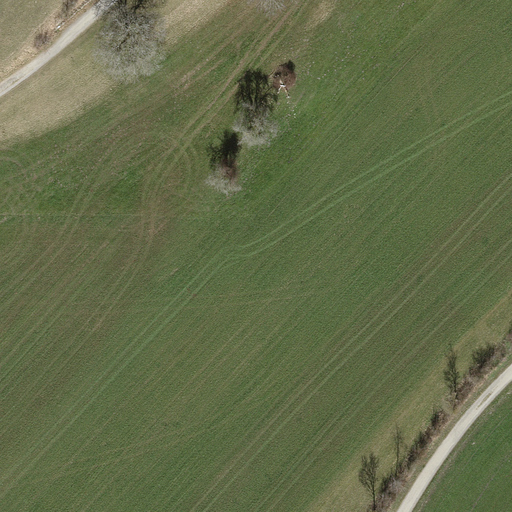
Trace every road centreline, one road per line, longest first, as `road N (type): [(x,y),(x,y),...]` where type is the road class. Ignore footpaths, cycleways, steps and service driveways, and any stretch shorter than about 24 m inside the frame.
road 1 (track): [(406,511),(436,458),(511,374)]
road 2 (track): [(109,0),(0,92)]
